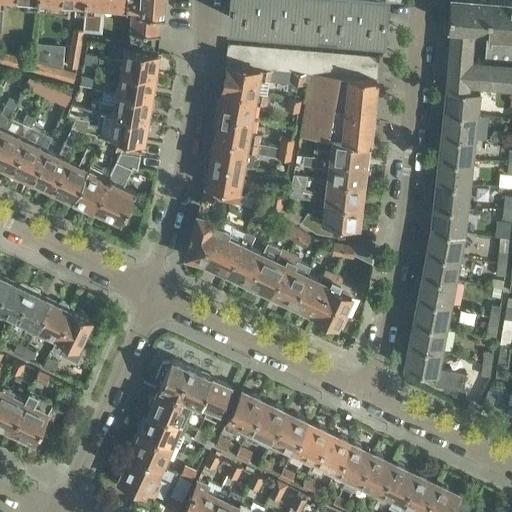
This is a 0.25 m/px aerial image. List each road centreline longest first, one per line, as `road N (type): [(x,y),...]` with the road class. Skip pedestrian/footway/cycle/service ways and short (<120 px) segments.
road 1 (residential): [(369,395),(393,266),(423,0)]
road 2 (residential): [(206,0),(179,186),(150,293)]
road 3 (residential): [(369,395),(150,293)]
road 4 (residential): [(58,511),(150,293)]
road 5 (residential): [(150,293),(0,219)]
road 6 (residential): [(511,464),(369,395)]
